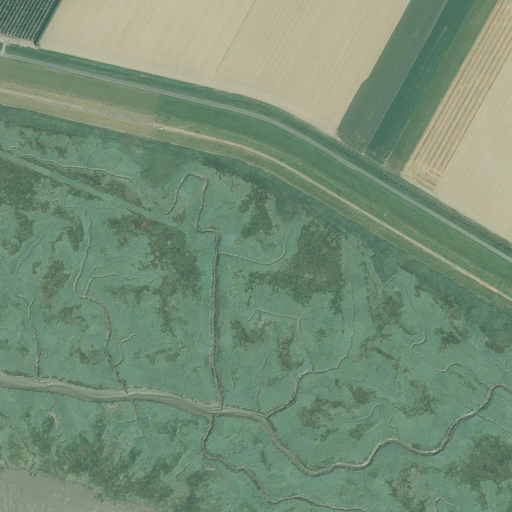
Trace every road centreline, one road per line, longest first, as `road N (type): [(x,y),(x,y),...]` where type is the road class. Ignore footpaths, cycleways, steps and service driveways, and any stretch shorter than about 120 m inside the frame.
road 1 (track): [(511,299),(236,142),(0,88)]
road 2 (unclassified): [(511,261),(265,119),(0,54)]
